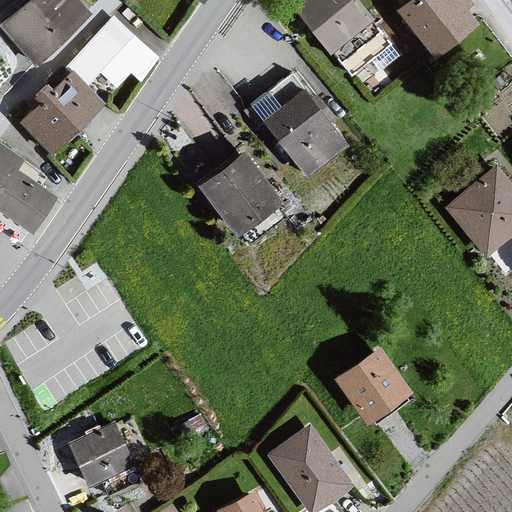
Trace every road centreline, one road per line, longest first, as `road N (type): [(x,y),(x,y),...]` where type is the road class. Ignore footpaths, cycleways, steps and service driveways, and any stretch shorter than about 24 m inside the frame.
road 1 (tertiary): [(0,311),(221,0)]
road 2 (residential): [(397,511),(511,380)]
road 3 (residential): [(108,0),(0,111)]
